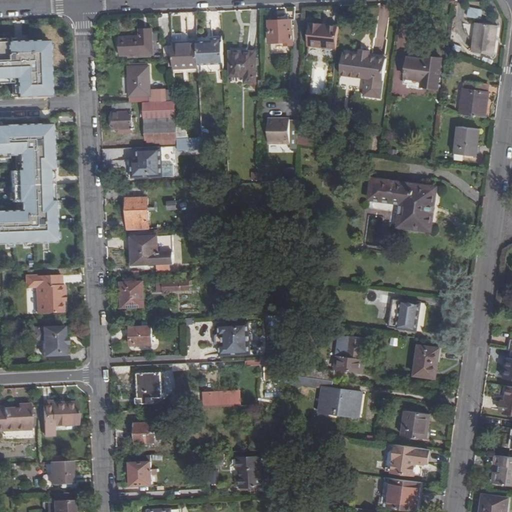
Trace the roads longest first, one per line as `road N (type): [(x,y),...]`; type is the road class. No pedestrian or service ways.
road 1 (residential): [(82,5),(102,377)]
road 2 (residential): [(494,225),(456,511)]
road 3 (residential): [(511,89),(494,225)]
road 4 (residential): [(102,377),(109,511)]
road 5 (unknown): [(494,225),(450,185),(381,172)]
